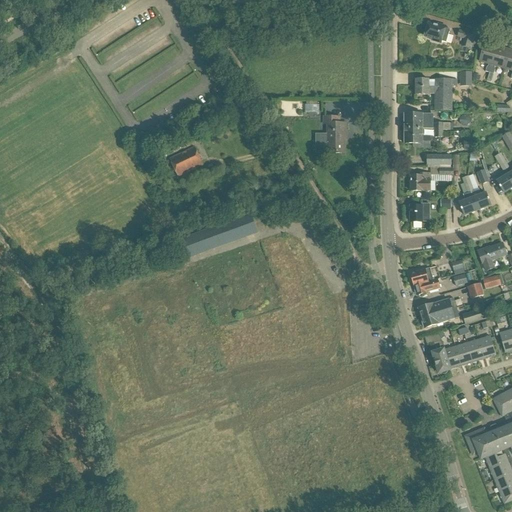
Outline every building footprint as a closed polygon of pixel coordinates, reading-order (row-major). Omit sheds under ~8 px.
[(438,27),(429,24),(425,37),(432,39),(432,41),(441,43),(441,42),(446,43),(450,30),(445,29),(445,27),(438,25),(438,27)] [(467,33),(465,39),(462,48),(471,50),(476,36),(467,33)] [(490,73),(497,47),(485,43),(480,62),(489,65),(488,67),(487,68),(486,72),(490,73)] [(497,47),(490,73),(494,75),(495,70),(494,68),(495,67),(504,69),(510,50),(497,47)] [(460,73),(460,83),(460,86),(469,86),(471,86),(471,73),(460,73)] [(435,95),(435,111),(452,111),(452,87),(456,87),(456,81),(452,81),(452,80),(451,80),(451,81),(436,81),(436,80),(435,80),(435,81),(435,95)] [(435,81),(416,81),(415,96),(429,96),(429,95),(435,95),(435,81)] [(405,115),(405,129),(423,129),(434,129),(433,115),(405,115)] [(463,116),(460,119),(460,123),(463,126),(467,125),(470,123),(469,119),(467,116),(463,116)] [(328,135),(316,135),(316,154),(328,154),(328,156),(336,156),(336,154),(343,154),(343,135),(346,135),(346,124),(339,124),(339,118),(324,118),(324,125),(328,125),(328,135)] [(443,138),(443,131),(451,130),(450,124),(443,124),(435,124),(435,138),(443,138)] [(423,129),(405,129),(405,144),(418,144),(418,148),(430,148),(430,137),(423,137),(423,129)] [(511,149),(511,135),(509,131),(502,136),(511,151),(511,149)] [(487,154),(496,154),(496,143),(487,142),(487,154)] [(196,147),(171,158),(179,176),(204,165),(196,147)] [(495,158),(499,165),(504,162),(500,155),(495,158)] [(430,165),(451,165),(451,156),(427,157),(427,165),(430,165)] [(504,162),(499,165),(504,172),(508,169),(504,162)] [(489,182),(487,178),(485,169),(477,172),(481,184),(489,182)] [(411,177),(411,192),(430,192),(430,181),(430,176),(430,175),(423,175),(422,177),(411,177)] [(511,188),(511,179),(509,175),(497,182),(504,194),(511,188)] [(468,176),(462,178),(465,186),(471,184),(468,176)] [(468,194),(471,193),(473,192),(474,192),(471,184),(465,186),(468,194)] [(474,192),(473,192),(471,193),(477,211),(491,206),(486,194),(481,196),(479,190),(474,192)] [(466,202),(460,204),(464,216),(477,211),(471,193),(468,194),(465,196),(464,196),(466,202)] [(411,207),(411,222),(422,222),(430,222),(430,205),(422,205),(422,207),(411,207)] [(251,214),(178,240),(185,259),(204,252),(203,249),(256,230),(251,214)] [(507,255),(503,244),(487,250),(487,249),(478,252),(483,264),(484,264),(487,271),(494,268),(491,261),(507,255)] [(454,271),(463,268),(461,262),(453,265),(454,271)] [(437,274),(446,271),(444,265),(434,268),(437,274)] [(433,281),(430,269),(425,270),(411,274),(412,279),(411,281),(412,284),(414,285),(414,286),(415,286),(433,281)] [(453,277),(456,286),(467,283),(465,274),(453,277)] [(484,283),(471,287),(468,288),(471,300),(484,296),(482,291),(503,285),(500,275),(483,280),(484,283)] [(415,286),(417,296),(426,293),(440,289),(437,280),(433,281),(415,286)] [(454,298),(451,299),(418,309),(422,320),(457,309),(454,298)] [(457,309),(422,320),(424,328),(459,318),(457,309)] [(463,314),(466,325),(483,320),(480,309),(463,314)] [(511,350),(511,332),(511,330),(500,333),(506,352),(511,350)] [(478,340),(484,359),(496,355),(490,336),(478,340)] [(478,340),(467,343),(473,362),(484,359),(478,340)] [(473,362),(467,343),(455,347),(461,366),(473,362)] [(444,350),(447,360),(450,370),(461,366),(455,347),(444,350)] [(432,353),(436,363),(447,360),(444,350),(444,349),(432,353)] [(447,360),(436,363),(439,374),(450,371),(450,370),(447,360)] [(511,407),(506,395),(505,395),(504,394),(502,395),(498,396),(498,397),(498,399),(494,401),(493,400),(502,418),(504,417),(505,420),(511,415),(511,407)] [(481,460),(485,458),(507,449),(510,448),(511,452),(511,415),(505,420),(507,423),(486,432),(484,429),(469,435),(468,436),(467,437),(467,438),(466,439),(466,440),(466,441),(467,442),(470,449),(472,453),(473,453),(474,454),(475,454),(476,454),(477,454),(478,454),(481,460)] [(491,468),(511,460),(507,449),(485,458),(486,460),(486,464),(488,465),(490,464),(491,468)] [(511,461),(511,460),(491,468),(490,469),(491,471),(491,475),(493,476),(495,476),(496,480),(511,473),(511,461)] [(511,473),(496,480),(495,481),(495,483),(496,487),(498,488),(500,488),(501,492),(511,487),(511,473)] [(511,487),(501,492),(500,492),(500,495),(501,499),(503,500),(505,499),(506,503),(504,504),(505,505),(511,501),(511,487)]
